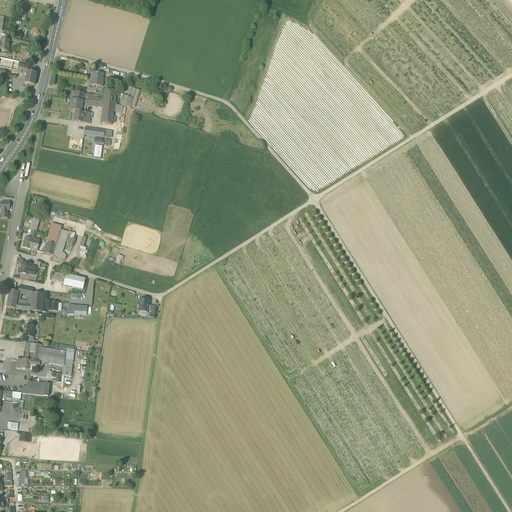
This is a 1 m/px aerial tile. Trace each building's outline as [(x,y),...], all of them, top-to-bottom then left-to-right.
[(0,44),(0,45),(0,46),(0,50),(8,51),(9,40),(1,39),(0,44)] [(34,59),(35,59),(37,54),(27,51),(27,52),(26,52),(26,53),(27,53),(35,56),(34,59)] [(27,73),(27,72),(28,68),(28,67),(19,65),(19,62),(0,58),(0,67),(17,71),(17,72),(25,74),(27,73)] [(26,88),(31,89),(32,86),(34,86),(36,74),(27,72),(27,73),(24,84),(27,85),(26,88)] [(93,72),(92,79),(103,81),(103,74),(93,72)] [(103,81),(92,79),(91,86),(102,87),(103,81)] [(129,87),(126,96),(133,99),(131,106),(135,107),(141,91),(129,87)] [(103,104),(114,105),(116,92),(113,92),(105,91),(104,100),(103,104)] [(73,92),(72,100),(84,102),(84,100),(85,94),(73,92)] [(123,106),(130,108),(131,106),(133,99),(126,96),(124,96),(121,106),(123,106)] [(69,110),(75,111),(82,112),(83,105),(84,102),(72,100),(70,99),(69,110)] [(114,105),(103,104),(103,108),(101,123),(111,125),(113,111),(114,105)] [(73,121),(83,122),(83,119),(84,112),(82,112),(75,111),(73,121)] [(84,135),(110,138),(111,132),(85,128),(84,134),(84,135)] [(112,147),(119,148),(122,138),(122,136),(116,134),(112,147)] [(95,145),(93,157),(100,158),(102,146),(95,145)] [(1,202),(1,219),(7,218),(7,210),(9,210),(9,202),(1,202)] [(32,231),(36,232),(39,221),(32,219),(29,230),(32,231)] [(46,243),(47,243),(55,245),(52,256),(65,259),(66,255),(63,255),(64,253),(62,253),(65,241),(67,234),(68,232),(60,230),(61,227),(51,224),(46,243)] [(65,241),(72,243),(73,238),(75,239),(76,236),(67,234),(65,241)] [(31,249),(33,239),(30,239),(25,237),(22,247),(31,249)] [(40,240),(34,239),(33,239),(31,249),(37,251),(40,240)] [(47,243),(45,250),(44,253),(52,256),(55,245),(47,243)] [(29,276),(34,277),(36,267),(33,266),(22,264),(21,268),(20,268),(19,274),(20,274),(29,276)] [(51,280),(64,283),(65,275),(53,272),(51,280)] [(63,286),(83,290),(85,279),(65,275),(64,283),(63,286)] [(10,291),(8,298),(16,300),(17,292),(10,291)] [(32,295),(30,305),(30,311),(41,312),(42,294),(32,293),(32,295)] [(15,303),(16,300),(8,298),(7,307),(14,309),(15,303)] [(147,312),(148,306),(149,301),(140,299),(139,311),(147,312)] [(58,303),(47,302),(46,310),(57,311),(58,303)] [(147,315),(154,316),(155,307),(148,306),(147,312),(147,315)] [(27,324),(25,336),(33,338),(36,325),(34,325),(27,324)] [(33,340),(33,338),(25,336),(22,336),(21,343),(26,343),(35,345),(36,341),(33,340)] [(23,360),(39,363),(41,346),(35,345),(26,343),(23,360)] [(39,363),(63,366),(64,360),(66,349),(58,348),(42,346),(41,346),(39,363)] [(73,350),(66,349),(64,360),(73,361),(74,350),(73,350)] [(21,369),(29,371),(30,365),(32,366),(38,367),(39,363),(23,360),(21,369)] [(73,361),(64,360),(63,366),(62,376),(71,377),(73,361)] [(29,383),(28,388),(44,390),(43,396),(51,397),(52,386),(29,383)] [(22,394),(43,396),(44,390),(28,388),(23,387),(22,394)] [(0,390),(0,392),(1,392),(0,396),(3,397),(4,398),(5,398),(6,399),(10,399),(10,398),(11,396),(12,396),(13,399),(20,400),(20,393),(12,392),(0,390)]
